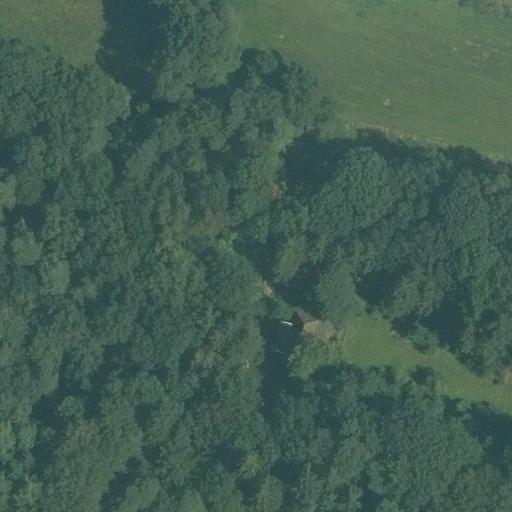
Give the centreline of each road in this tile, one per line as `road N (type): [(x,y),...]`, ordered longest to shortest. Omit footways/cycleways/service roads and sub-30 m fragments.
road 1 (unclassified): [(0,363),(498,511)]
road 2 (unknown): [(0,405),(218,472),(232,463),(244,436)]
road 3 (track): [(218,472),(348,511)]
